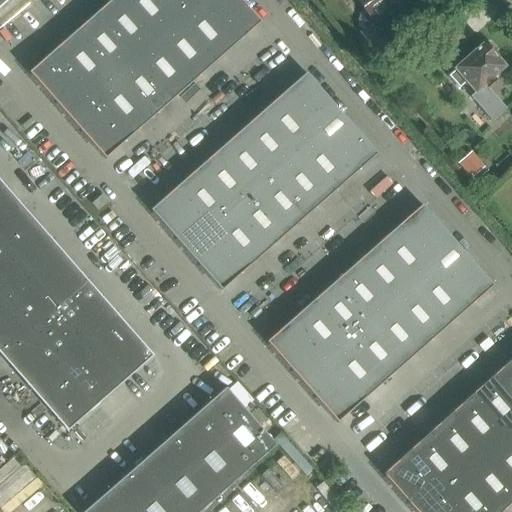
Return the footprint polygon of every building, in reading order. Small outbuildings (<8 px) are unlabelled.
[(155,39),(120,0),(110,0),(95,14),(134,58),(155,39)] [(176,21),(157,0),(120,0),(155,39),(176,21)] [(197,2),(195,0),(157,0),(176,21),(197,2)] [(229,0),(195,0),(197,2),(210,17),(229,0)] [(261,23),(240,0),(229,0),(210,17),(235,45),(261,23)] [(377,15),(399,0),(359,0),(364,7),(360,14),(358,21),(359,29),(363,34),(378,55),(396,42),(377,15)] [(235,45),(210,17),(197,2),(176,21),(214,64),(235,45)] [(134,58),(95,14),(74,32),(113,76),(134,58)] [(214,64),(176,21),(155,39),(193,82),(214,64)] [(442,59),(466,37),(452,21),(428,43),(442,59)] [(113,76),(74,32),(53,51),(79,80),(92,95),(113,76)] [(193,82),(155,39),(134,58),(172,101),(193,82)] [(496,82),(493,79),(504,68),(495,58),(496,58),(494,56),(495,55),(496,51),(490,44),(486,44),(485,45),(483,43),(453,69),(454,71),(447,77),(458,90),(465,84),(474,95),(484,106),(481,109),(491,121),(506,109),(489,89),(496,82)] [(79,80),(53,51),(28,73),(54,103),(79,80)] [(172,101),(134,58),(113,76),(151,120),(172,101)] [(329,100),(306,73),(280,96),(303,122),(329,100)] [(151,120),(113,76),(92,95),(105,109),(130,138),(151,120)] [(105,109),(92,95),(79,80),(54,103),(79,132),(105,109)] [(316,137),(303,122),(280,96),(259,114),(295,155),(316,137)] [(354,129),(329,100),(303,122),(316,137),(328,151),(354,129)] [(130,138),(105,109),(79,132),(105,161),(130,138)] [(295,155),(259,114),(238,133),(274,174),(295,155)] [(377,155),(354,129),(328,151),(351,177),(377,155)] [(274,174),(238,133),(217,152),(253,192),(274,174)] [(351,177),(328,151),(316,137),(295,155),(330,196),(351,177)] [(253,192),(217,152),(196,170),(231,211),(253,192)] [(470,154),(458,164),(471,179),(474,176),(477,179),(486,172),(470,154)] [(330,196),(295,155),(274,174),(309,214),(330,196)] [(231,211),(196,170),(175,189),(198,215),(210,229),(231,211)] [(309,214),(274,174),(253,192),(288,233),(309,214)] [(0,225),(21,207),(6,189),(0,193),(0,225)] [(198,215),(175,189),(149,211),(172,237),(198,215)] [(288,233),(253,192),(231,211),(267,251),(288,233)] [(102,195),(91,204),(97,212),(108,202),(102,195)] [(445,232),(422,206),(396,228),(419,254),(445,232)] [(0,257),(37,225),(21,207),(0,225),(0,257)] [(267,251),(231,211),(210,229),(223,244),(246,270),(267,251)] [(223,244),(210,229),(198,215),(172,237),(198,266),(223,244)] [(0,269),(10,281),(53,243),(37,225),(0,257),(0,269)] [(432,269),(419,254),(396,228),(375,246),(411,287),(432,269)] [(470,261),(445,232),(419,254),(432,269),(444,283),(470,261)] [(26,299),(69,262),(53,243),(10,281),(26,299)] [(246,270),(223,244),(198,266),(221,292),(246,270)] [(411,287),(375,246),(354,265),(390,306),(411,287)] [(493,287),(470,261),(444,283),(467,309),(493,287)] [(42,317),(85,280),(69,262),(26,299),(42,317)] [(390,306),(354,265),(333,283),(369,324),(390,306)] [(0,289),(10,281),(0,269),(0,289)] [(467,309),(444,283),(432,269),(411,287),(446,328),(467,309)] [(58,336),(101,298),(85,280),(42,317),(58,336)] [(0,321),(26,299),(10,281),(0,289),(0,321)] [(369,324),(333,283),(312,302),(348,343),(369,324)] [(446,328),(411,287),(390,306),(425,346),(446,328)] [(95,335),(117,316),(101,298),(58,336),(74,354),(95,335)] [(0,354),(42,317),(26,299),(0,321),(0,354)] [(348,343),(312,302),(291,320),(314,347),(326,361),(348,343)] [(425,346),(390,306),(369,324),(404,365),(425,346)] [(152,357),(117,316),(95,335),(130,376),(152,357)] [(0,356),(15,373),(58,336),(42,317),(0,354),(0,356)] [(314,347),(291,320),(265,343),(288,369),(314,347)] [(404,365),(369,324),(348,343),(383,383),(404,365)] [(130,376),(95,335),(74,354),(109,394),(130,376)] [(52,372),(74,354),(58,336),(15,373),(31,391),(52,372)] [(383,383),(348,343),(326,361),(339,376),(362,402),(383,383)] [(339,376),(326,361),(314,347),(288,369),(314,398),(339,376)] [(109,394),(74,354),(52,372),(88,413),(109,394)] [(511,359),(491,378),(511,402),(511,359)] [(88,413),(52,372),(31,391),(67,432),(88,413)] [(362,402),(339,376),(314,398),(337,424),(362,402)] [(511,431),(511,402),(491,378),(470,397),(505,437),(511,431)] [(200,511),(246,472),(275,446),(225,389),(84,511),(200,511)] [(505,437),(470,397),(449,415),(484,456),(505,437)] [(484,456),(449,415),(428,434),(463,475),(484,456)] [(463,475),(428,434),(407,453),(430,479),(443,493),(463,475)] [(511,444),(505,437),(484,456),(511,487),(511,444)] [(430,479),(407,453),(382,475),(405,501),(430,479)] [(502,511),(511,503),(511,487),(484,456),(463,475),(496,511),(502,511)] [(496,511),(463,475),(443,493),(456,508),(459,511),(496,511)] [(450,511),(456,508),(443,493),(430,479),(405,501),(414,511),(450,511)]
